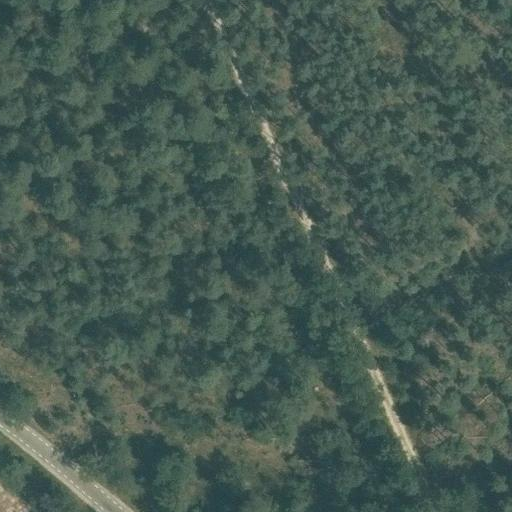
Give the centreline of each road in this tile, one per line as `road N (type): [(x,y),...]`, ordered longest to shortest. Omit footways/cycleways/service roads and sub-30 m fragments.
road 1 (track): [(205,0),(440,511)]
road 2 (track): [(352,323),(511,247)]
road 3 (tertiary): [(110,511),(0,419)]
